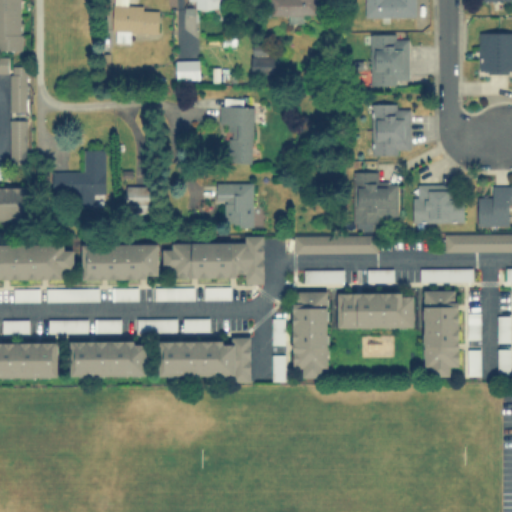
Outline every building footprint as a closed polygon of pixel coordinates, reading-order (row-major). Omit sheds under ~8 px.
[(0,0),(0,49),(21,49),(21,0),(0,0)] [(187,0),(191,0),(194,0),(195,9),(226,8),(225,0),(187,0)] [(269,0),(269,14),(287,14),(287,21),(302,21),(302,13),(316,13),(316,0),(269,0)] [(363,0),(364,17),(415,16),(414,0),(363,0)] [(143,4),(112,4),(111,40),(129,40),(129,30),(156,31),(157,8),(143,8),(143,4)] [(476,72),(511,72),(511,31),(476,31),(476,72)] [(368,84),(408,84),(408,32),(368,32),(368,84)] [(268,72),(268,46),(250,46),(250,72),(268,72)] [(8,56),(0,55),(0,72),(7,73),(8,56)] [(174,58),(174,78),(196,78),(196,58),(174,58)] [(9,110),(25,110),(25,64),(9,64),(9,110)] [(228,161),(251,161),(252,105),(241,104),(241,98),(219,98),(219,123),(229,123),(228,161)] [(409,102),(369,102),(369,153),(409,154),(409,102)] [(10,149),(24,149),(24,119),(10,119),(10,149)] [(83,148),(83,170),(51,170),(51,194),(74,194),(74,207),(93,207),(94,194),(104,194),(105,148),(83,148)] [(351,228),(374,228),(374,216),(396,216),(396,181),(377,181),(377,169),(351,169),(351,228)] [(251,181),(215,181),(215,202),(224,202),(224,224),(251,224),(251,181)] [(411,222),(463,222),(463,193),(452,193),(452,182),(411,182),(411,222)] [(125,184),(125,212),(152,212),(152,184),(125,184)] [(476,195),(476,225),(511,225),(511,184),(488,184),(488,195),(476,195)] [(0,222),(31,222),(31,186),(0,186),(0,222)] [(511,232),(443,232),(443,250),(511,250),(511,232)] [(377,252),(377,233),(292,233),(292,252),(377,252)] [(263,282),(262,234),(242,234),(242,241),(169,241),(169,246),(161,246),(161,267),(170,267),(170,276),(243,275),(243,282),(263,282)] [(0,277),(63,278),(63,269),(72,269),(73,241),(0,241),(0,277)] [(157,278),(157,242),(80,242),(80,278),(157,278)] [(471,280),(471,266),(419,266),(419,280),(471,280)] [(392,267),(365,267),(365,282),(392,282),(392,267)] [(342,281),(342,268),(305,268),(305,281),(342,281)] [(192,298),(192,286),(154,286),(154,298),(192,298)] [(229,286),(203,286),(203,298),(229,298),(229,286)] [(12,300),(37,300),(37,287),(12,287),(12,300)] [(136,287),(111,287),(111,298),(136,298),(136,287)] [(46,299),(97,299),(97,288),(46,288),(46,299)] [(327,367),(327,288),(291,289),(291,367),(301,367),(301,376),(323,376),(323,367),(327,367)] [(457,365),(457,288),(421,288),(422,366),(430,366),(430,375),(449,375),(449,365),(457,365)] [(413,327),(413,290),(336,290),(336,327),(413,327)] [(466,338),(479,338),(479,311),(466,311),(466,338)] [(495,341),(508,341),(508,314),(495,314),(495,341)] [(136,331),(175,330),(175,317),(136,318),(136,331)] [(208,317),(182,317),(182,330),(208,330),(208,317)] [(270,343),(283,343),(283,317),(270,317),(270,343)] [(26,318),(1,318),(1,330),(26,330),(26,318)] [(86,330),(86,318),(48,318),(48,330),(86,330)] [(119,318),(93,318),(93,330),(119,330),(119,318)] [(231,375),(231,381),(249,380),(249,335),(229,335),(229,338),(157,339),(157,375),(231,375)] [(56,339),(0,339),(0,378),(56,378),(56,339)] [(68,375),(146,375),(146,339),(68,339),(68,375)] [(495,374),(509,374),(509,347),(495,347),(495,374)] [(466,348),(466,374),(479,374),(479,348),(466,348)] [(270,379),(283,379),(283,353),(270,353),(270,379)]
